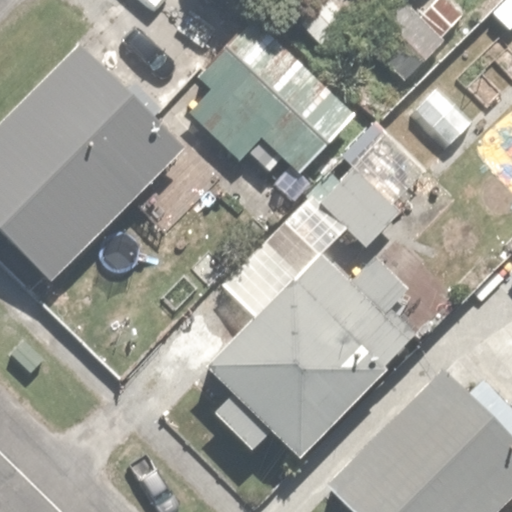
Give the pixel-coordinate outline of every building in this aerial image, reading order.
[(404,76),(444,35),(408,0),(398,0),(363,36),(404,76)] [(358,106),(246,16),(227,40),(215,30),(186,66),(201,79),(181,103),(245,155),(257,139),(280,157),(248,196),(271,214),(358,106)] [(0,221),(50,273),(181,146),(78,38),(0,113),(0,221)] [(352,142),(309,190),(375,248),(417,200),(352,142)] [(384,360),(263,239),(220,282),(246,309),(196,358),(228,390),(209,408),(243,442),(263,423),(292,452),(384,360)] [(484,511),(511,483),(511,389),(492,371),(477,387),(437,349),(317,475),(355,511),(484,511)] [(511,511),(511,501),(500,511),(511,511)]
